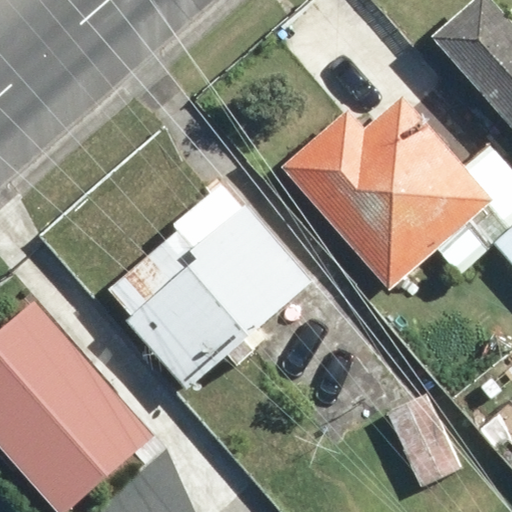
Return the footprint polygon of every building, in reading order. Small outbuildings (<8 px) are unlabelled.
[(511,10),(503,0),(477,0),(438,34),(511,120),(511,10)] [(308,101),(274,130),(296,156),(284,166),(392,291),(442,248),(466,275),(500,245),(511,259),(511,162),(493,140),(469,160),(410,93),(373,125),(352,102),(327,123),(308,101)] [(235,181),(111,290),(195,385),(227,357),(237,368),(274,336),(264,325),(319,276),(235,181)] [(431,387),(385,408),(422,485),(467,464),(431,387)] [(0,412),(0,465),(40,511),(217,511),(225,505),(199,474),(205,469),(155,411),(127,434),(103,406),(68,437),(26,390),(0,412)]
